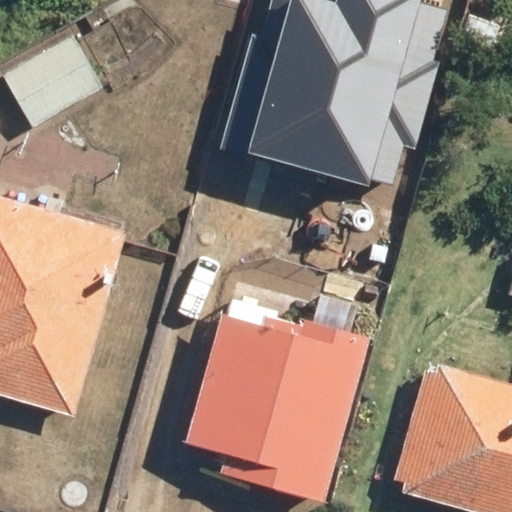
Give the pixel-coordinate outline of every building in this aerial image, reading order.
[(222,143),(369,184),(371,174),(394,181),(405,143),(416,146),(454,11),(420,2),(420,0),(271,0),(261,36),(253,33),(222,143)] [(104,84),(75,31),(2,71),(31,124),(104,84)] [(125,233),(0,199),(0,393),(75,414),(125,233)] [(262,322),(222,310),(184,441),(223,452),(218,470),(322,500),(370,335),(304,316),(301,325),(265,315),(262,322)] [(438,374),(423,369),(393,477),(403,480),(400,489),(483,511),(511,511),(511,382),(442,363),(438,374)]
